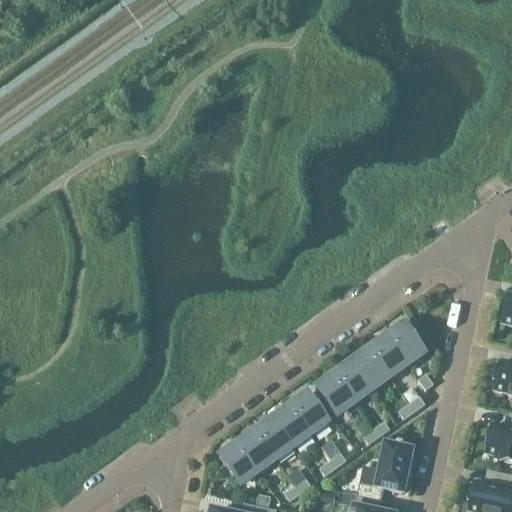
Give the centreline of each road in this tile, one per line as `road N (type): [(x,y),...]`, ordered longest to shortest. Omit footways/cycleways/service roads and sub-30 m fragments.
road 1 (residential): [(490,214),(187,431)]
road 2 (residential): [(427,511),(490,214)]
road 3 (residential): [(187,431),(75,511)]
